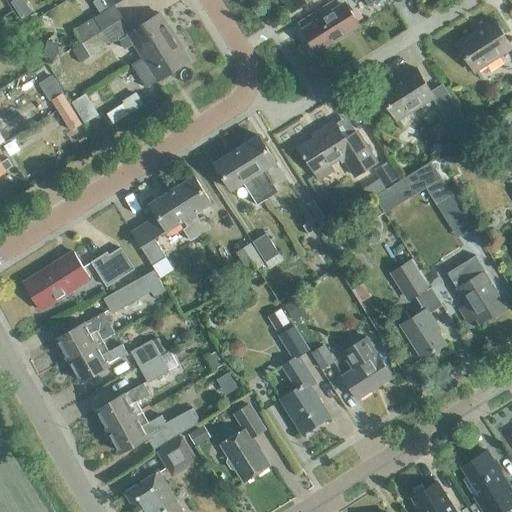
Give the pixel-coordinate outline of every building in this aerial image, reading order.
[(92,0),(99,12),(110,5),(118,0),(92,0)] [(284,0),(291,11),(308,0),(281,0),(282,1),(283,0),(284,0)] [(314,52),(357,25),(344,4),(301,31),(314,52)] [(167,24),(160,13),(128,33),(129,35),(121,40),(127,49),(134,44),(142,57),(176,36),(168,23),(167,24)] [(82,43),(102,30),(94,17),(73,29),(82,43)] [(475,71),(511,47),(493,19),(456,42),(475,71)] [(110,43),(102,30),(82,43),(90,56),(110,43)] [(157,80),(189,60),(182,49),(184,48),(176,36),(142,57),(157,80)] [(47,41),(43,56),(54,58),(58,43),(47,41)] [(397,120),(434,97),(416,68),(379,91),(397,120)] [(53,97),(59,107),(69,101),(63,91),(53,97)] [(84,122),(98,114),(85,94),(72,102),(84,122)] [(76,111),(69,101),(59,107),(66,117),(76,111)] [(123,103),(106,114),(113,124),(129,114),(123,103)] [(455,135),(469,126),(457,106),(443,115),(455,135)] [(329,164),(342,156),(355,175),(376,162),(358,134),(346,142),(333,120),(319,129),(321,133),(299,147),(319,178),(333,170),(329,164)] [(236,149),(267,198),(277,191),(263,169),(275,161),(258,135),(236,149)] [(267,198),(236,149),(214,163),(231,189),(243,182),(257,204),(267,198)] [(0,162),(0,174),(5,171),(13,166),(8,158),(0,163),(0,162)] [(172,189),(200,234),(210,227),(203,216),(199,219),(195,212),(211,202),(194,175),(172,189)] [(435,204),(450,195),(440,178),(425,187),(435,204)] [(373,196),(384,213),(400,203),(389,186),(373,196)] [(150,203),(158,216),(131,233),(152,266),(166,258),(154,239),(167,230),(183,220),(187,226),(183,229),(190,240),(200,234),(172,189),(150,203)] [(309,235),(328,223),(313,200),(303,206),(311,220),(303,225),(309,235)] [(365,231),(364,238),(368,243),(380,240),(381,234),(377,229),(370,227),(365,231)] [(265,262),(279,253),(266,233),(252,241),(265,262)] [(249,272),(263,264),(249,243),(236,252),(249,272)] [(91,261),(106,285),(133,268),(120,247),(108,255),(107,252),(91,261)] [(40,309),(90,277),(74,251),(23,283),(40,309)] [(475,255),(447,272),(457,288),(467,304),(459,309),(468,322),(476,317),(479,323),(505,306),(492,286),(494,285),(485,270),(475,255)] [(389,272),(408,302),(430,287),(411,258),(389,272)] [(154,270),(104,298),(112,313),(151,291),(154,296),(165,289),(154,270)] [(363,283),(354,288),(362,301),(371,296),(363,283)] [(294,299),(284,306),(294,320),(304,314),(294,299)] [(280,307),(271,313),(279,327),(289,321),(280,307)] [(422,358),(445,344),(433,324),(435,323),(426,308),(400,324),(422,358)] [(68,359),(103,340),(97,329),(110,322),(104,311),(57,338),(68,359)] [(283,365),(291,379),(297,388),(280,398),(302,433),(329,416),(310,386),(315,383),(298,357),(309,350),(294,326),(280,335),(294,358),(283,365)] [(342,352),(353,368),(342,375),(357,399),(392,377),(377,353),(376,353),(366,337),(342,352)] [(139,366),(160,355),(151,339),(130,351),(139,366)] [(103,340),(68,359),(80,381),(128,354),(122,343),(109,351),(103,340)] [(231,345),(230,351),(234,356),(239,357),(244,353),(245,347),(242,343),(236,342),(231,345)] [(322,369),(334,361),(323,344),(311,352),(322,369)] [(169,370),(160,355),(139,366),(148,382),(169,370)] [(108,430),(142,411),(136,400),(149,393),(143,382),(96,409),(108,430)] [(236,468),(244,481),(269,465),(251,437),(264,429),(248,404),(235,413),(244,428),(221,443),(229,456),(227,457),(226,462),(230,468),(235,469),(236,468)] [(163,442),(198,423),(190,409),(165,422),(161,414),(148,422),(142,411),(108,430),(120,452),(157,431),(163,442)] [(197,460),(193,454),(182,436),(158,451),(172,476),(197,460)] [(487,450),(461,466),(467,476),(463,478),(477,501),(469,506),(472,511),(490,511),(511,498),(511,487),(511,486),(510,487),(487,450)] [(182,511),(158,472),(125,492),(137,511),(182,511)] [(456,511),(437,481),(411,497),(420,511),(456,511)]
